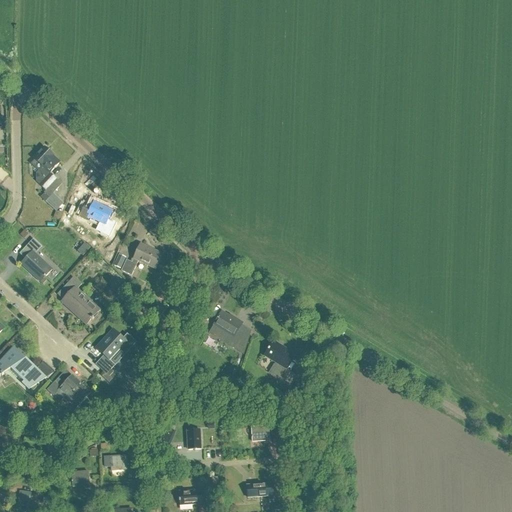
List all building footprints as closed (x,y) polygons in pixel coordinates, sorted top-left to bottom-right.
[(60,164),(44,149),(34,160),(35,161),(31,165),(45,178),(38,184),(46,192),(44,194),(44,195),(41,198),(56,213),(64,205),(53,195),(62,186),(56,180),(55,181),(49,175),(60,164)] [(113,212),(93,203),(91,208),(85,205),(79,218),(87,221),(89,218),(106,226),(113,212)] [(42,247),(33,239),(19,255),(25,260),(21,265),(40,283),(52,271),(35,255),(42,247)] [(85,244),(77,252),(82,257),(90,249),(85,244)] [(162,256),(140,245),(133,260),(132,263),(126,261),(121,272),(131,277),(138,262),(155,270),(162,256)] [(114,267),(121,270),(126,259),(119,256),(114,267)] [(62,303),(86,326),(99,311),(77,291),(81,286),(73,278),(57,296),(63,301),(62,303)] [(213,327),(208,334),(222,343),(227,335),(233,339),(229,347),(236,351),(243,340),(236,336),(243,324),(235,319),(234,320),(221,313),(213,327)] [(100,361),(96,366),(99,369),(110,379),(114,373),(112,371),(116,366),(137,343),(127,334),(123,338),(114,330),(96,350),(104,357),(100,361)] [(268,374),(284,384),(289,374),(284,371),(294,355),(273,342),(264,357),(276,364),(275,365),(274,365),(268,374)] [(13,350),(0,364),(0,378),(2,377),(2,378),(4,377),(4,376),(11,372),(24,384),(22,386),(29,392),(38,385),(37,385),(36,384),(41,378),(25,363),(26,362),(13,350)] [(65,372),(51,388),(47,392),(53,398),(55,395),(62,401),(64,398),(71,404),(75,400),(80,405),(82,403),(91,394),(72,377),(71,378),(65,372)] [(139,405),(127,395),(122,401),(133,412),(139,405)] [(252,443),(270,441),(268,421),(263,421),(264,427),(251,428),(252,443)] [(191,431),(187,431),(188,447),(188,451),(201,450),(200,446),(200,435),(199,431),(191,431)] [(168,451),(171,444),(162,440),(159,447),(168,451)] [(16,462),(31,464),(34,451),(19,449),(16,462)] [(128,471),(127,456),(104,458),(104,469),(110,468),(110,472),(128,471)] [(89,486),(88,472),(71,473),(73,487),(89,486)] [(211,490),(219,490),(219,484),(218,484),(218,478),(212,478),(212,484),(211,484),(211,490)] [(260,485),(256,485),(246,486),(247,499),(269,497),(269,501),(274,501),(273,487),(260,488),(260,485)] [(201,491),(179,493),(180,506),(196,505),(202,504),(201,496),(201,491)] [(35,495),(20,492),(17,505),(33,508),(34,502),(37,502),(39,496),(35,496),(35,495)]
